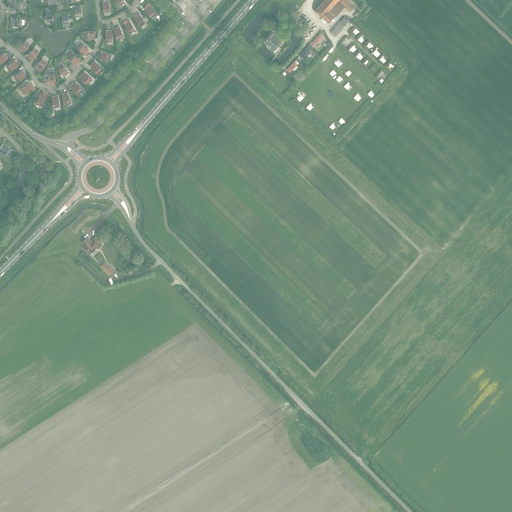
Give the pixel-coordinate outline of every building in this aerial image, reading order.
[(344,7),(349,11),(354,6),(347,0),(323,0),(314,11),(328,22),(334,15),(336,17),(344,7)] [(102,2),(104,12),(110,11),(109,1),(102,2)] [(144,9),(152,17),(157,12),(149,5),(144,9)] [(134,18),(141,26),(146,22),(139,14),(134,18)] [(330,32),(335,37),(349,20),(344,16),(330,32)] [(22,19),(11,18),(10,28),(13,28),(13,25),(22,25),(22,19)] [(124,24),(129,33),(135,30),(130,21),(124,24)] [(113,29),(118,39),(124,36),(119,26),(113,29)] [(264,41),(273,50),(281,42),(273,33),(264,41)] [(312,43),(315,46),(323,37),(320,34),(312,43)] [(18,48),(23,52),(30,45),(26,40),(18,48)] [(76,46),(84,54),(89,49),(81,42),(76,46)] [(27,56),(32,60),(39,52),(34,47),(27,56)] [(300,55),(303,58),(311,50),(307,47),(300,55)] [(99,57),(109,60),(111,54),(101,51),(99,57)] [(67,57),(75,64),(80,60),(72,52),(67,57)] [(35,66),(40,71),(47,63),(42,58),(35,66)] [(6,65),(9,71),(19,65),(15,60),(6,65)] [(90,66),(98,74),(103,69),(95,61),(90,66)] [(287,69),(290,72),(298,64),(295,61),(287,69)] [(57,67),(64,76),(69,72),(63,63),(57,67)] [(14,75),(17,81),(26,76),(23,70),(14,75)] [(80,76),(88,83),(92,79),(84,71),(80,76)] [(20,88),(23,93),(32,88),(29,82),(20,88)] [(71,86),(79,94),(83,89),(75,82),(71,86)] [(61,95),(65,105),(71,102),(67,92),(61,95)] [(36,103),(42,106),(46,96),(40,94),(36,103)] [(10,153),(11,150),(10,149),(3,143),(0,146),(0,151),(5,155),(8,151),(10,153)] [(100,242),(95,237),(91,241),(88,237),(82,243),(84,246),(82,247),(89,254),(91,252),(91,253),(97,247),(98,248),(102,244),(100,242)] [(101,266),(109,274),(113,270),(105,262),(101,266)]
